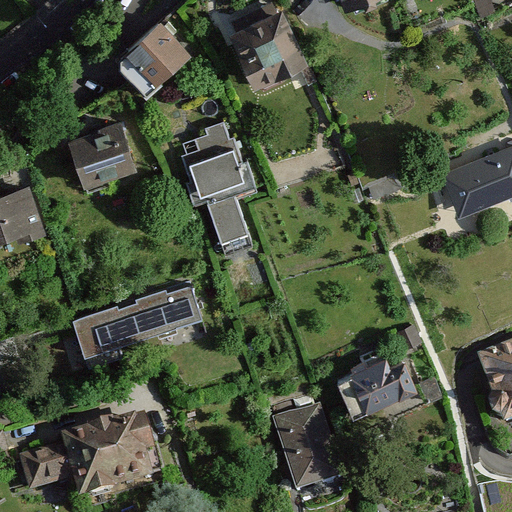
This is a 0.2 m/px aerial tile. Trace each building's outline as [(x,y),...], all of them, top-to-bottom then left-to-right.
[(341,0),(345,9),(372,0),(341,0)] [(283,7),(230,29),(256,85),(310,63),(283,7)] [(140,32),(118,55),(121,66),(149,94),(190,58),(165,21),(140,32)] [(116,117),(65,133),(80,184),(132,166),(116,117)] [(202,151),(185,156),(199,205),(208,203),(222,246),(254,237),(241,195),(256,190),(234,120),(194,128),(202,151)] [(511,145),(443,174),(453,200),(476,192),(484,210),(511,198),(511,145)] [(26,182),(0,191),(0,237),(40,224),(26,182)] [(188,279),(71,317),(84,359),(199,317),(188,279)] [(404,351),(341,377),(356,415),(420,391),(404,351)] [(511,351),(479,365),(492,399),(488,407),(496,427),(503,422),(507,429),(511,428),(511,351)] [(322,406),(274,420),(294,499),(344,485),(322,406)] [(144,412),(15,453),(34,493),(67,483),(92,502),(166,474),(144,412)] [(477,491),(482,511),(511,511),(511,487),(509,487),(503,486),(499,485),(477,491)]
